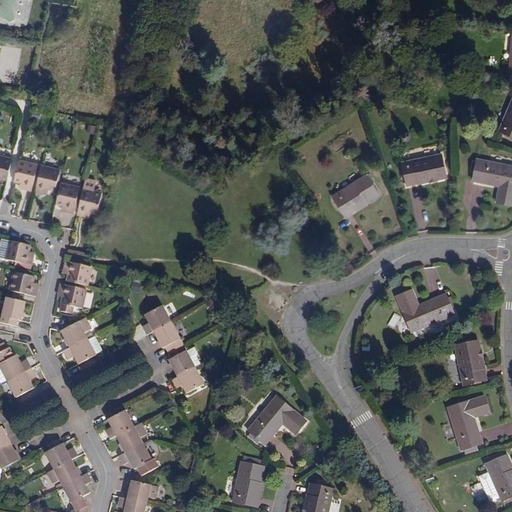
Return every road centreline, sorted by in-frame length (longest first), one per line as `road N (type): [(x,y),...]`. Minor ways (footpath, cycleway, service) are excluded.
road 1 (residential): [(421,248),(309,295),(298,311),(294,326),(361,419)]
road 2 (residential): [(0,219),(50,240),(55,259),(41,327),(65,389)]
road 3 (residential): [(361,419),(339,360),(353,317),(382,279),(421,248)]
road 4 (residential): [(65,389),(143,349),(157,376),(79,416)]
road 5 (residential): [(79,416),(19,447),(4,420),(65,389)]
